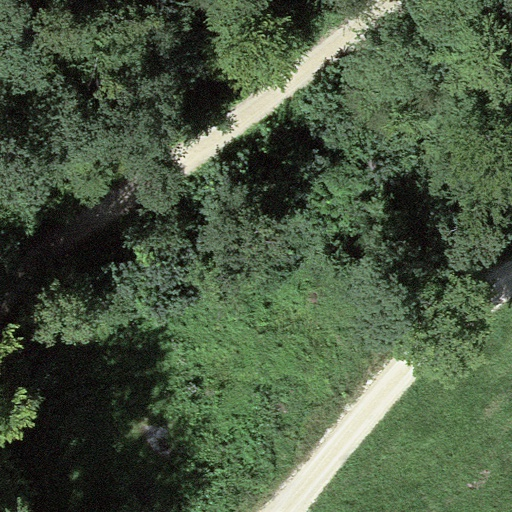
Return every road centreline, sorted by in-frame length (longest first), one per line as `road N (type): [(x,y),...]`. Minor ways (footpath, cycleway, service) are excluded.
road 1 (track): [(392,0),(187,167),(41,257),(0,303)]
road 2 (track): [(282,511),(330,442),(413,356),(485,289),(511,275)]
